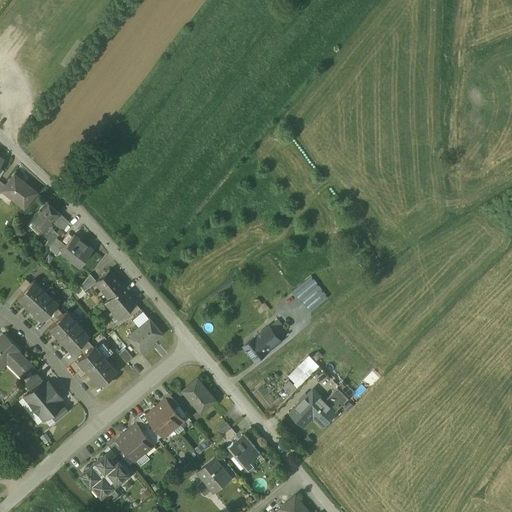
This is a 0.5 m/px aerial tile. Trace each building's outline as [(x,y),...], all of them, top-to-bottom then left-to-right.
[(5,185),(1,189),(2,190),(24,207),(36,192),(14,174),(5,185)] [(47,201),(30,219),(34,223),(43,231),(49,225),(52,221),(59,213),(47,201)] [(59,213),(52,221),(62,230),(69,221),(60,213),(59,213)] [(43,231),(34,223),(31,225),(40,234),(41,233),(43,231)] [(59,234),(49,225),(43,231),(41,233),(48,240),(45,245),(48,248),(56,237),(59,234)] [(66,245),(61,251),(72,260),(74,257),(81,263),(78,265),(79,266),(93,249),(74,234),(66,245)] [(66,245),(56,237),(48,248),(58,255),(61,251),(66,245)] [(109,269),(96,280),(101,287),(100,287),(108,297),(123,285),(109,269)] [(89,275),(80,286),(84,291),(94,282),(89,275)] [(311,276),(292,290),(299,299),(301,298),(319,285),(311,276)] [(25,278),(18,287),(22,292),(31,283),(25,278)] [(232,278),(211,295),(214,298),(235,282),(232,278)] [(45,292),(32,281),(31,283),(22,292),(17,297),(30,309),(45,292)] [(137,302),(123,285),(108,297),(105,300),(119,317),(121,315),(136,303),(137,302)] [(319,285),(301,298),(311,310),(328,297),(319,285)] [(57,303),(45,292),(30,309),(43,320),(48,314),(56,306),(57,303)] [(136,303),(121,315),(125,320),(140,308),(136,303)] [(56,306),(48,314),(51,318),(59,309),(56,306)] [(59,309),(51,318),(54,322),(63,313),(59,309)] [(54,322),(49,327),(60,339),(77,324),(65,312),(63,313),(54,322)] [(149,318),(127,336),(140,352),(162,333),(149,318)] [(278,319),(270,325),(277,335),(285,328),(278,319)] [(77,324),(60,339),(72,351),(78,346),(86,338),(88,336),(77,324)] [(270,325),(269,325),(270,325),(269,325),(244,345),(256,361),(268,351),(281,340),(277,335),(270,325)] [(33,366),(17,350),(18,349),(3,334),(0,337),(0,365),(1,366),(7,360),(23,376),(28,371),(29,372),(30,371),(30,370),(33,366)] [(86,338),(78,346),(81,350),(90,342),(86,338)] [(90,342),(81,350),(84,353),(93,346),(90,342)] [(84,353),(78,359),(88,372),(105,359),(94,346),(93,346),(84,353)] [(133,357),(125,348),(119,353),(126,363),(133,357)] [(297,385),(319,364),(308,354),(287,375),(297,385)] [(116,372),(105,359),(88,372),(99,385),(105,380),(114,373),(116,372)] [(37,373),(25,383),(31,390),(43,380),(37,373)] [(114,373),(105,380),(109,385),(118,377),(114,373)] [(216,399),(198,377),(183,390),(201,412),(211,404),(226,422),(226,421),(211,403),(216,399)] [(47,385),(43,380),(31,390),(24,396),(34,408),(55,390),(50,383),(47,385)] [(283,387),(289,392),(295,386),(289,380),(283,387)] [(313,389),(291,412),(304,425),(316,413),(325,422),(323,424),(324,425),(337,412),(336,411),(325,400),(313,389)] [(55,390),(34,408),(43,419),(50,414),(62,404),(58,399),(61,397),(55,390)] [(345,402),(333,391),(325,400),(336,411),(345,402)] [(180,405),(169,392),(164,396),(166,399),(167,399),(175,409),(180,405)] [(175,409),(167,399),(166,399),(162,403),(162,404),(158,408),(174,428),(180,423),(178,421),(182,418),(175,409)] [(62,404),(50,414),(56,421),(68,411),(62,404)] [(174,428),(158,408),(153,412),(152,411),(147,415),(155,425),(163,434),(167,431),(168,432),(174,428)] [(155,425),(147,415),(145,412),(140,416),(151,429),(155,425)] [(151,429),(140,416),(135,420),(137,423),(138,423),(144,430),(148,427),(150,429),(151,429)] [(232,427),(227,421),(226,421),(226,422),(217,429),(223,435),(232,427)] [(144,430),(138,423),(137,423),(132,427),(133,428),(128,432),(145,452),(155,444),(144,430)] [(237,433),(232,427),(223,435),(227,441),(237,433)] [(145,452),(128,432),(123,436),(123,435),(118,439),(135,460),(145,452)] [(261,453),(245,433),(234,442),(234,441),(227,447),(234,455),(237,454),(245,464),(243,466),(244,467),(252,460),(261,453)] [(206,438),(196,448),(199,452),(210,443),(206,438)] [(123,449),(116,440),(109,445),(117,455),(123,449)] [(117,455),(109,445),(105,449),(107,452),(113,458),(117,455)] [(107,452),(82,473),(92,485),(93,484),(103,495),(115,485),(112,481),(114,479),(118,483),(129,473),(120,461),(117,463),(113,458),(107,452)] [(232,477),(215,457),(198,471),(204,479),(213,489),(215,491),(232,477)] [(255,464),(252,460),(244,467),(247,471),(250,471),(255,466),(255,464)] [(204,479),(197,485),(205,495),(213,489),(204,479)] [(115,499),(122,493),(117,487),(110,493),(115,499)] [(309,511),(296,495),(280,508),(283,511),(309,511)]
